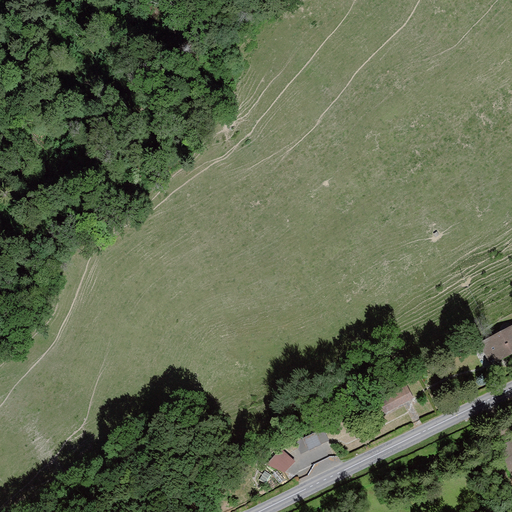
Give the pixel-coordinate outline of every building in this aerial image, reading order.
[(511,324),(476,345),(490,370),(511,358),(511,324)] [(377,401),(384,415),(414,400),(407,386),(377,401)] [(323,429),(294,442),(301,456),(330,442),(323,429)] [(511,478),(511,477),(511,438),(498,445),(511,478)] [(281,450),(266,467),(284,475),(295,464),(281,450)]
